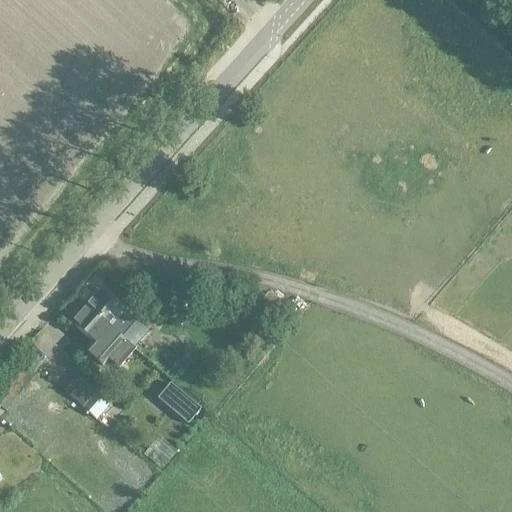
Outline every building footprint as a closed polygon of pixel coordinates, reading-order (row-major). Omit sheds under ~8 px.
[(87,279),(65,313),(76,321),(99,287),(87,279)] [(102,292),(87,309),(121,339),(136,322),(102,292)] [(261,304),(283,322),(291,313),(269,295),(261,304)] [(138,354),(121,339),(87,309),(72,326),(106,356),(112,349),(129,364),(138,354)] [(140,369),(145,364),(137,357),(133,363),(140,369)] [(81,374),(63,393),(82,411),(100,392),(81,374)] [(187,429),(200,413),(169,387),(156,402),(187,429)] [(200,405),(203,401),(191,391),(188,395),(200,405)] [(111,402),(101,394),(86,411),(96,420),(111,402)] [(162,471),(177,453),(164,442),(159,438),(144,456),(162,471)]
